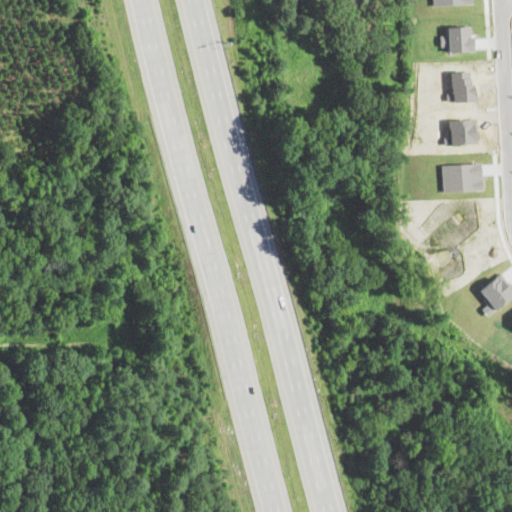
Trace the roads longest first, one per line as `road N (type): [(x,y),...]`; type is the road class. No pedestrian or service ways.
road 1 (motorway): [(329,511),(197,0)]
road 2 (motorway): [(146,0),(277,511)]
road 3 (residential): [(511,181),(503,2)]
